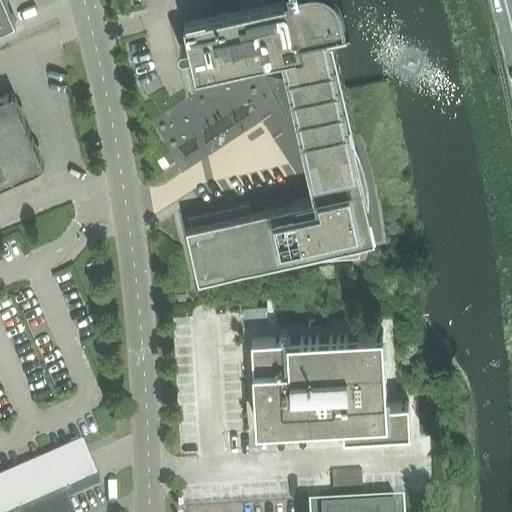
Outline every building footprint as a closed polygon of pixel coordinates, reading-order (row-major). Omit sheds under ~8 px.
[(0,0),(0,28),(16,22),(6,0),(0,0)] [(270,70),(275,82),(273,83),(272,85),(271,87),(271,89),(271,91),(272,92),(273,94),(274,95),(276,96),(278,97),(280,97),(281,96),(286,108),(284,110),(285,112),(293,107),(313,197),(294,201),(294,204),(252,214),(249,202),(231,206),(207,212),(205,212),(189,216),(201,272),(228,266),(359,257),(362,249),(364,242),(366,235),(367,228),(368,221),(369,214),(369,206),(369,199),(368,192),(367,185),(366,178),(364,170),(362,163),(360,157),(357,150),(354,143),(351,137),(356,136),(346,91),(334,37),(337,36),(334,25),(346,22),(341,0),(241,0),(243,7),(189,22),(188,22),(192,40),(183,42),(182,43),(181,43),(180,44),(179,46),(179,47),(179,48),(180,49),(181,50),(182,51),(183,52),(184,52),(185,52),(186,52),(191,51),(192,50),(192,54),(196,72),(202,71),(203,77),(207,76),(213,75),(232,71),(242,64),(264,67),(265,70),(270,70)] [(0,141),(29,129),(14,93),(0,98),(0,141)] [(45,165),(29,129),(0,141),(0,153),(11,180),(45,165)] [(0,184),(11,180),(0,153),(0,184)] [(254,368),(258,427),(345,422),(345,436),(410,432),(408,402),(388,403),(384,332),(288,337),(253,339),(254,368)] [(0,511),(70,511),(65,499),(100,484),(84,447),(0,483),(0,511)] [(299,511),(299,499),(179,503),(179,511),(299,511)]
